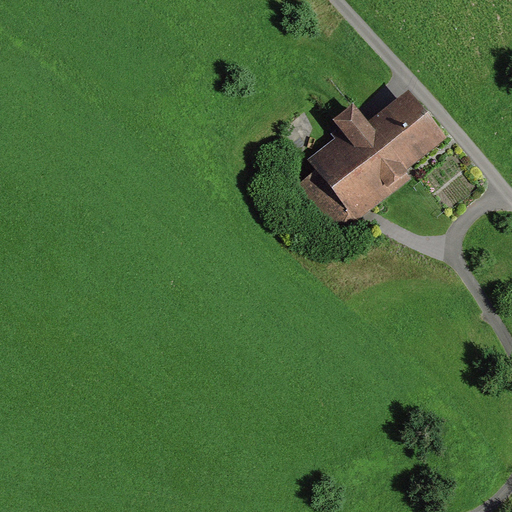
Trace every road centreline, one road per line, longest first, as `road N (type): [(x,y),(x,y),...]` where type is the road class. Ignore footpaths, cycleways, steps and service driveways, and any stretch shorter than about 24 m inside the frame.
road 1 (unclassified): [(506,193),(337,0)]
road 2 (unclassified): [(511,341),(465,278),(457,247),(473,217),(506,193)]
